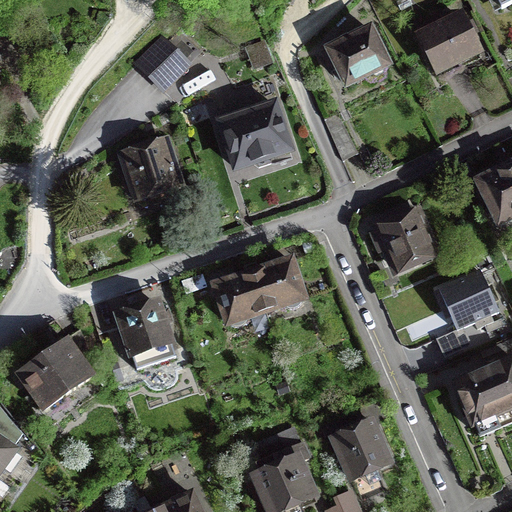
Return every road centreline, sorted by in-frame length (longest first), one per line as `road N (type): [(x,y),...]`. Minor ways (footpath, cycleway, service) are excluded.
road 1 (residential): [(327,213),(23,311),(0,334)]
road 2 (residential): [(327,213),(458,511)]
road 3 (residential): [(511,121),(327,213)]
